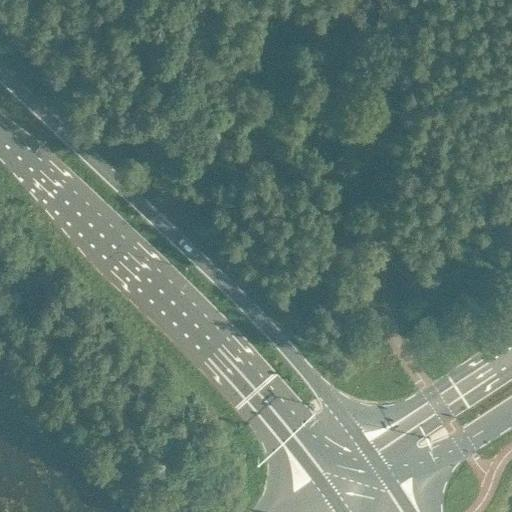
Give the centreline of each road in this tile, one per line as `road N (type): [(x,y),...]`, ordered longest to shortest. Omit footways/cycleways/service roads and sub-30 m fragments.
road 1 (secondary): [(374,455),(291,353),(0,72)]
road 2 (secondary): [(0,138),(123,255),(330,486)]
road 3 (track): [(385,318),(396,0)]
road 4 (tertiary): [(511,358),(374,455)]
road 5 (tertiary): [(399,490),(511,411)]
